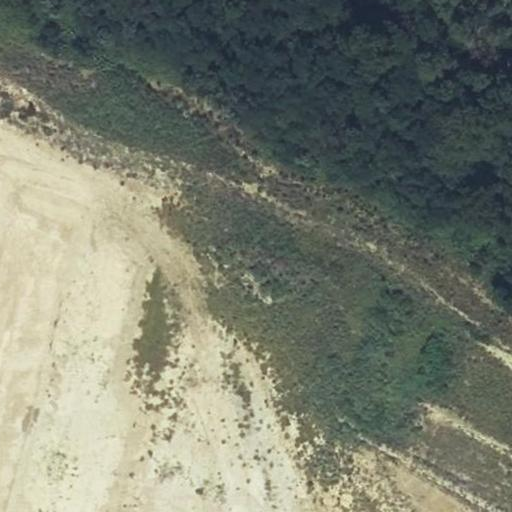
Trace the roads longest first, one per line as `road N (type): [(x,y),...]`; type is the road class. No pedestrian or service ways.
road 1 (track): [(0,150),(62,211),(201,260),(215,279),(221,320),(177,511)]
road 2 (track): [(12,511),(72,290),(64,232)]
